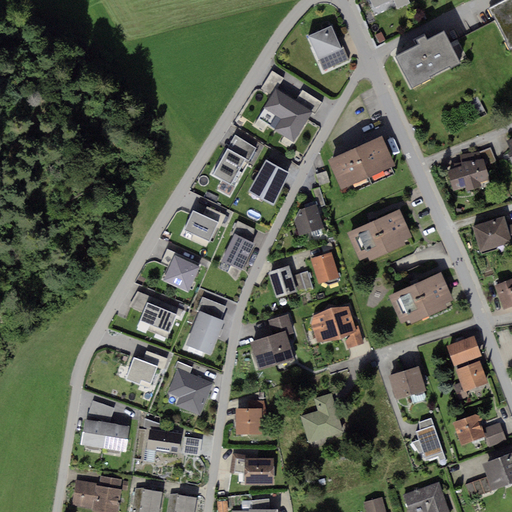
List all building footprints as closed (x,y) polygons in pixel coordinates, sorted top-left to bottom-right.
[(370,0),(374,8),(392,0),(393,0),(397,9),(410,3),(408,0),(370,0)] [(511,0),(509,0),(490,10),(511,49),(511,48),(511,0)] [(331,26),(309,36),(324,70),(346,60),(331,26)] [(418,47),(395,58),(412,91),(431,82),(429,78),(450,68),(451,70),(461,66),(445,34),(429,41),(426,36),(415,42),(418,47)] [(295,102),(276,90),(284,78),(272,71),(262,88),(273,95),(258,120),(296,143),(314,113),(315,114),(322,102),(302,90),(295,102)] [(383,139),(329,162),(342,191),(395,167),(383,139)] [(231,144),(216,173),(236,183),(251,154),(231,144)] [(490,147),(479,152),(486,168),(497,163),(490,147)] [(488,182),(480,159),(479,152),(460,155),(461,162),(454,163),(455,167),(447,170),(455,192),(488,182)] [(291,168),(266,156),(252,187),(277,199),(291,168)] [(319,207),(326,204),(320,188),(313,190),(319,207)] [(299,211),(295,221),(300,238),(324,232),(317,206),(299,211)] [(218,222),(193,210),(184,230),(209,242),(218,222)] [(400,213),(347,236),(360,264),(368,260),(370,263),(405,248),(403,244),(412,240),(400,213)] [(504,218),(474,228),(481,251),(511,241),(511,226),(507,228),(504,218)] [(256,239),(236,231),(225,256),(246,264),(256,239)] [(175,255),(164,281),(191,293),(202,267),(175,255)] [(332,255),(313,261),(320,286),(339,280),(332,255)] [(289,267),(269,274),(277,299),(297,292),(289,267)] [(309,274),(295,278),(300,295),(314,291),(309,274)] [(442,276),(391,298),(402,326),(410,322),(412,326),(448,311),(445,306),(454,302),(442,276)] [(511,282),(496,289),(505,312),(511,308),(511,282)] [(147,303),(140,323),(169,334),(177,313),(147,303)] [(349,306),(309,318),(318,348),(345,340),(348,350),(365,345),(360,329),(356,330),(349,306)] [(224,322),(198,313),(186,346),(211,356),(224,322)] [(278,336),(251,345),(259,372),(295,362),(288,339),(296,336),(290,316),(274,320),(278,336)] [(476,339),(448,348),(454,367),(482,357),(476,339)] [(156,367),(134,359),(126,381),(148,389),(156,367)] [(480,364),(457,372),(462,386),(456,388),(460,401),(469,398),(467,393),(488,386),(480,364)] [(212,384),(178,369),(168,393),(180,398),(177,406),(199,415),(212,384)] [(420,369),(390,377),(397,401),(426,393),(420,369)] [(319,413),(302,418),(310,445),(346,435),(334,394),(315,399),(319,413)] [(95,402),(86,421),(83,446),(125,454),(130,428),(110,425),(116,410),(95,402)] [(263,409),(237,409),(237,436),(263,436),(263,409)] [(478,415),(454,423),(462,445),(485,436),(489,446),(505,440),(499,424),(483,429),(478,415)] [(420,430),(416,432),(419,440),(413,442),(420,455),(423,454),(426,460),(438,456),(440,460),(445,458),(431,419),(419,422),(420,430)] [(150,430),(147,451),(179,455),(182,434),(150,430)] [(202,441),(187,438),(184,453),(199,456),(202,441)] [(488,480),(468,487),(473,499),(511,484),(511,454),(483,465),(488,480)] [(277,460),(246,460),(246,485),(276,485),(277,460)] [(100,488),(97,488),(94,509),(93,511),(98,511),(118,511),(123,481),(101,478),(100,488)] [(97,486),(77,483),(74,506),(94,509),(97,488),(97,486)] [(450,511),(441,485),(407,497),(408,500),(412,511),(425,511),(428,511),(450,511)] [(159,511),(162,494),(138,490),(134,511),(159,511)] [(195,511),(197,500),(172,496),(170,511),(195,511)] [(386,511),(384,500),(367,504),(368,511),(386,511)]
